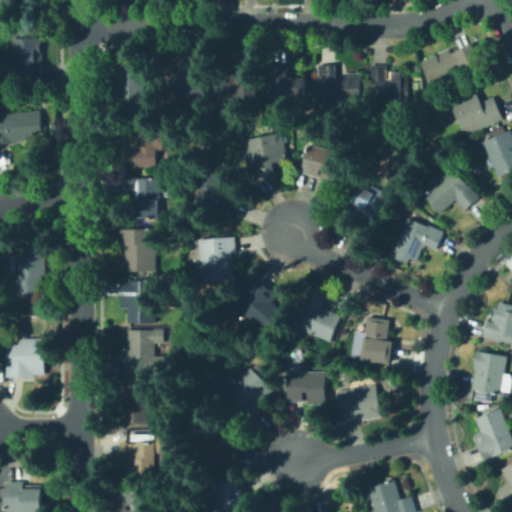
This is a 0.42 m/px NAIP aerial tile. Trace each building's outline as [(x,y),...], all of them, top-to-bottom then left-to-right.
[(16,0),(15,6),(16,13),(0,13),(0,0),(16,0)] [(43,38),(43,79),(12,79),(12,38),(43,38)] [(474,44),(482,61),(459,71),(431,85),(422,62),(450,49),(452,53),(474,44)] [(307,78),(307,100),(273,100),(273,64),(290,64),(289,78),(307,78)] [(337,78),(345,78),(345,73),(363,73),(362,104),(319,104),(319,65),(337,65),(337,78)] [(410,76),(410,103),(372,103),(372,65),(389,65),(389,71),(403,71),(403,76),(410,76)] [(146,66),(145,117),(118,117),(118,66),(146,66)] [(258,68),(258,98),(217,98),(217,73),(236,73),(236,68),(258,68)] [(207,72),(207,100),(169,100),(170,71),(207,72)] [(475,88),(481,102),(494,96),(504,119),(465,136),(450,100),(475,88)] [(13,143),(0,144),(0,114),(41,110),(44,138),(13,141),(13,143)] [(165,125),(165,149),(158,149),(158,167),(134,167),(134,146),(140,146),(140,144),(127,144),(127,125),(165,125)] [(507,130),(493,136),(491,131),(505,126),(507,130)] [(511,129),(511,131),(511,171),(500,177),(484,142),(511,129)] [(290,172),(251,180),(244,141),(282,133),(290,172)] [(349,154),(340,186),(320,180),(321,178),(302,172),(311,143),(349,154)] [(481,197),(466,210),(457,200),(441,214),(424,194),(455,168),(469,184),(481,197)] [(231,191),(225,210),(199,202),(208,169),(232,176),(227,190),(231,191)] [(162,178),(162,201),(160,201),(160,219),(133,218),(133,201),(120,200),(121,178),(162,178)] [(356,184),(369,191),(372,185),(390,193),(376,222),(362,215),(360,219),(343,211),(356,184)] [(409,217),(429,226),(430,224),(446,231),(436,254),(424,248),(418,261),(395,251),(409,217)] [(158,229),(158,271),(124,271),(124,245),(120,245),(120,229),(158,229)] [(236,279),(202,281),(200,238),(237,236),(238,253),(234,253),(236,279)] [(46,244),(47,277),(43,277),(43,298),(17,298),(17,244),(46,244)] [(279,295),(273,302),(285,312),(264,332),(245,313),(241,316),(229,306),(238,296),(240,297),(250,284),(257,276),(279,295)] [(157,281),(157,322),(129,322),(129,309),(122,309),(122,279),(131,279),(131,280),(157,281)] [(343,315),(333,341),(294,325),(303,301),(310,285),(329,293),(323,307),(343,315)] [(511,305),(511,343),(485,337),(489,321),(494,322),(495,321),(493,321),(495,309),(498,309),(500,303),(511,305)] [(395,342),(392,364),(363,360),(369,317),(392,320),(389,341),(395,342)] [(157,330),(157,373),(121,373),(121,351),(130,351),(131,347),(129,347),(129,330),(157,330)] [(46,339),(46,375),(36,375),(36,377),(7,377),(8,338),(46,339)] [(509,356),(502,394),(472,389),(475,374),(477,374),(477,369),(475,369),(478,351),(509,356)] [(264,412),(252,425),(247,421),(248,420),(224,400),(252,368),(276,389),(260,408),(264,412)] [(327,372),(327,406),(309,405),(309,392),(304,392),(304,402),(288,402),(289,371),(327,372)] [(377,384),(383,417),(364,421),(363,418),(344,421),(338,392),(377,384)] [(154,385),(153,426),(120,425),(120,404),(132,405),(132,400),(123,400),(123,385),(154,385)] [(511,433),(511,449),(485,461),(475,434),(481,432),(476,418),(501,408),(511,433)] [(241,448),(239,465),(202,461),(207,423),(220,424),(219,427),(238,430),(236,447),(241,448)] [(152,444),(152,476),(123,476),(123,464),(137,464),(137,461),(120,461),(121,444),(152,444)] [(511,508),(510,510),(499,489),(510,483),(503,469),(511,463),(511,508)] [(243,493),(244,498),(248,497),(250,511),(217,511),(212,483),(242,478),(244,492),(243,493)] [(396,479),(402,500),(413,496),(417,511),(376,511),(369,488),(396,479)] [(44,489),(44,511),(6,511),(6,481),(25,481),(24,489),(44,489)] [(154,487),(153,511),(126,511),(126,510),(131,510),(131,505),(126,504),(126,507),(120,507),(120,487),(154,487)]
